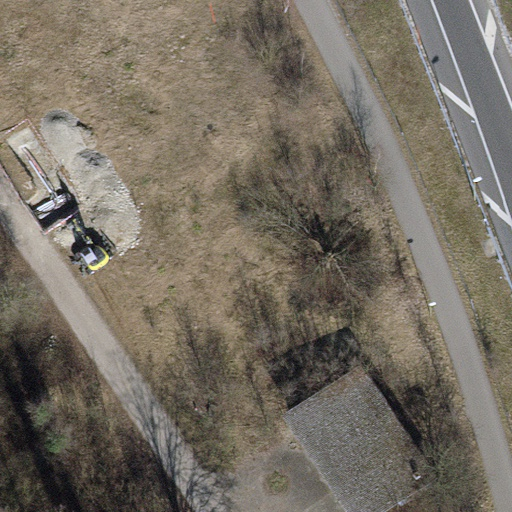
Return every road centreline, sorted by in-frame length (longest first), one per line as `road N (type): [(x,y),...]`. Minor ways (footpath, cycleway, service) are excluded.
road 1 (track): [(0,188),(217,511)]
road 2 (motorway): [(452,0),(511,160)]
